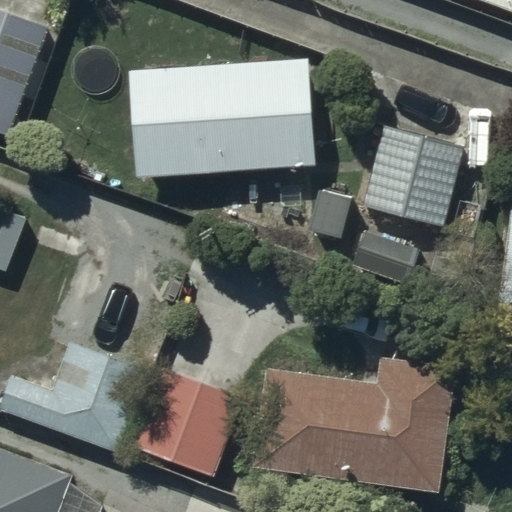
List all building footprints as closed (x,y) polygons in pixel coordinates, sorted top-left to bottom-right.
[(511,0),(480,0),(511,11),(511,0)] [(49,30),(0,12),(0,133),(10,137),(49,30)] [(309,62),(134,73),(140,179),(316,168),(309,62)] [(467,147),(386,127),(366,209),(447,229),(467,147)] [(352,202),(322,194),(311,232),(340,240),(352,202)] [(25,221),(0,211),(0,269),(6,272),(25,221)] [(511,221),(501,315),(511,316),(511,221)] [(416,253),(369,235),(357,266),(405,284),(416,253)] [(149,374),(73,346),(56,392),(13,377),(1,412),(120,455),(149,374)] [(380,387),(271,372),(258,468),(438,492),(454,372),(384,362),(380,387)] [(245,402),(158,369),(128,445),(215,479),(245,402)] [(56,511),(69,477),(0,452),(0,511),(56,511)]
